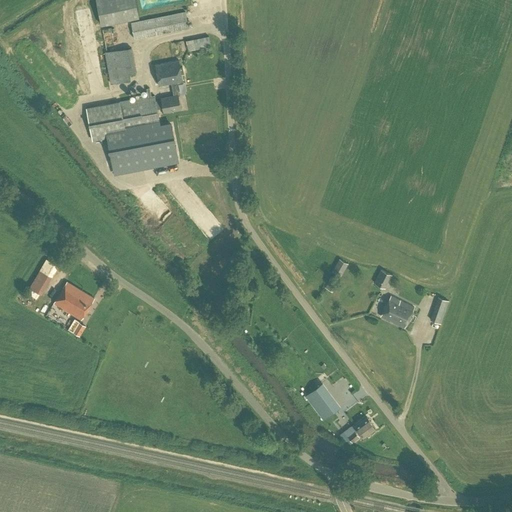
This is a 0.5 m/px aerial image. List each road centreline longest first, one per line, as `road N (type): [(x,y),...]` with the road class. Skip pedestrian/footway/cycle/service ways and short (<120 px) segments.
road 1 (unclassified): [(448,499),(443,482),(259,244),(236,177),(224,0)]
road 2 (unclassified): [(341,479),(287,440),(174,318),(0,178)]
